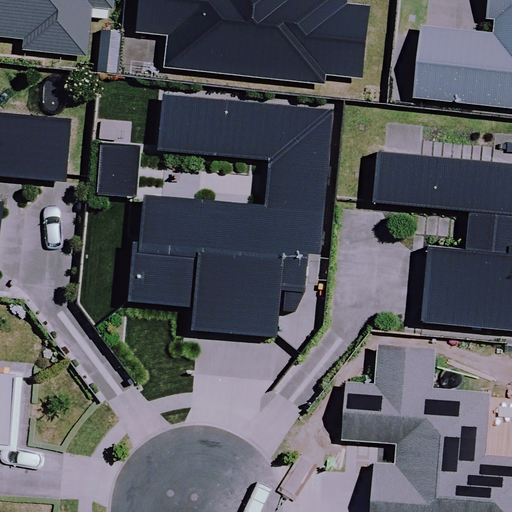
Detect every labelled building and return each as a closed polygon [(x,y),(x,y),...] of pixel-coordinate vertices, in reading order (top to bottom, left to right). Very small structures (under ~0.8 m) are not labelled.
[(110,13),(111,0),(0,0),(0,41),(19,43),(17,55),(84,62),(88,11),(110,13)] [(136,0),(131,37),(164,40),(159,73),(323,88),(324,80),(360,84),(369,11),(344,6),(344,0),(136,0)] [(511,0),(484,0),(483,22),(491,24),(490,37),(417,29),(409,103),(511,113),(511,0)] [(328,111),(164,98),(159,154),(269,163),(265,210),(140,200),(131,304),(194,309),(192,332),(272,338),(276,290),(302,293),(305,255),(316,255),(328,111)] [(70,125),(0,118),(0,218),(1,210),(0,209),(0,176),(65,182),(70,125)] [(511,163),(376,149),(369,207),(466,217),(462,248),(426,244),(414,329),(511,338),(511,163)] [(390,468),(370,467),(366,511),(511,511),(511,462),(482,461),(487,397),(428,394),(432,352),(374,346),(370,388),(341,385),(338,445),(392,449),(390,468)]
